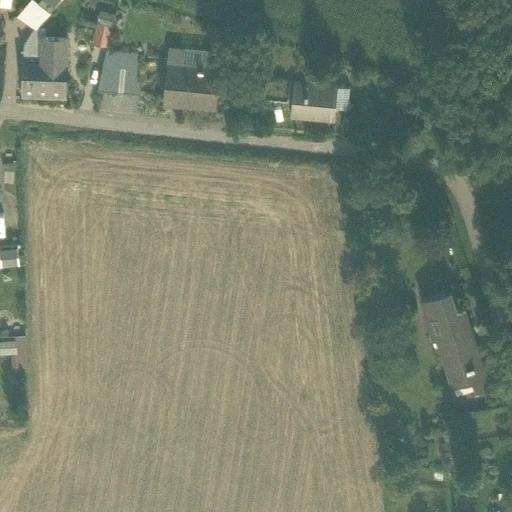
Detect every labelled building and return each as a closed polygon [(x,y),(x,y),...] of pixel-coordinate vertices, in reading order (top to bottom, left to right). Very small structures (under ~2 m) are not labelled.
[(38,24),(47,4),(38,0),(23,0),(17,15),(38,24)] [(107,45),(108,46),(112,25),(99,22),(94,43),(107,45)] [(21,97),(64,99),(67,36),(45,34),(46,28),(35,28),(31,32),(23,45),(23,46),(22,46),(21,48),(24,49),(21,97)] [(98,89),(139,93),(143,53),(107,49),(98,89)] [(163,100),(216,105),(219,75),(220,65),(168,60),(163,100)] [(261,98),(288,101),(290,79),(254,76),(253,91),(262,92),(261,98)] [(292,113),(334,117),(335,106),(337,84),(337,83),(295,79),(292,113)] [(335,106),(348,107),(348,98),(350,85),(337,84),(335,106)] [(0,263),(16,263),(15,246),(0,246),(0,263)] [(436,332),(453,386),(484,376),(481,362),(464,305),(456,308),(450,289),(422,297),(433,333),(436,332)] [(27,364),(26,335),(0,335),(0,350),(11,350),(11,365),(27,364)] [(484,376),(488,388),(502,384),(494,358),(481,362),(484,376)] [(434,431),(439,456),(449,454),(444,429),(434,431)]
